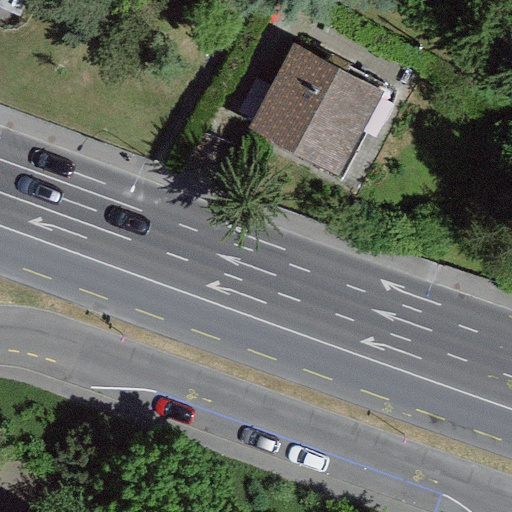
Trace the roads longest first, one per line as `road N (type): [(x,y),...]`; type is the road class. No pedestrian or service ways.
road 1 (secondary): [(511,373),(0,192)]
road 2 (residential): [(511,511),(0,347)]
